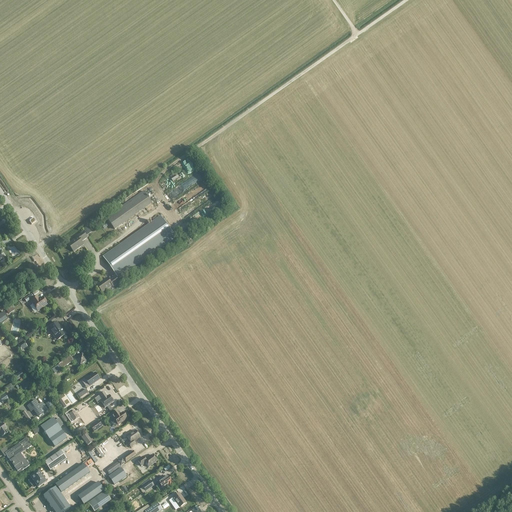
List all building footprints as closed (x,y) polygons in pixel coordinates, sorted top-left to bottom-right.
[(172,193),(173,194),(188,186),(186,181),(174,187),(176,191),(172,193)] [(151,203),(143,192),(107,218),(115,229),(151,203)] [(201,220),(221,203),(217,198),(197,215),(201,220)] [(103,257),(117,276),(115,278),(115,277),(110,281),(108,279),(103,283),(102,282),(97,285),(103,293),(112,286),(113,287),(119,283),(116,279),(118,278),(176,238),(161,216),(103,257)] [(87,238),(84,233),(78,237),(78,238),(69,245),(74,252),(79,248),(78,248),(83,244),(82,242),(87,238)] [(43,298),(40,300),(38,299),(37,297),(31,301),(33,304),(33,305),(37,311),(47,304),(43,298)] [(3,312),(0,314),(0,324),(8,318),(3,312)] [(54,333),(58,340),(66,334),(62,330),(60,329),(55,323),(48,328),(52,335),(54,333)] [(87,362),(82,355),(75,360),(80,367),(87,362)] [(71,356),(58,365),(61,369),(74,361),(71,356)] [(23,376),(20,372),(14,376),(17,380),(23,376)] [(85,380),(90,387),(100,380),(95,373),(85,380)] [(49,382),(44,386),(50,393),(55,389),(49,382)] [(86,389),(78,395),(80,398),(88,393),(86,389)] [(104,393),(95,399),(98,403),(100,402),(105,408),(114,402),(109,396),(107,397),(105,396),(106,395),(104,393)] [(0,405),(8,400),(4,394),(0,397),(0,405)] [(35,401),(27,406),(31,412),(34,410),(39,417),(48,411),(42,402),(38,405),(35,401)] [(72,409),(65,415),(71,423),(78,418),(72,409)] [(118,412),(110,417),(113,420),(110,422),(114,427),(117,425),(118,425),(126,419),(122,414),(120,415),(118,412)] [(53,419),(41,427),(49,440),(54,447),(67,438),(62,431),(53,419)] [(98,421),(90,427),(94,432),(98,429),(98,428),(102,425),(98,421)] [(134,442),(140,438),(136,431),(127,437),(130,442),(128,444),(131,448),(135,444),(134,442)] [(84,433),(80,436),(81,437),(87,445),(91,442),(84,433)] [(24,460),(20,455),(21,454),(20,453),(27,449),(27,450),(31,447),(29,444),(28,443),(26,439),(19,444),(19,445),(9,452),(9,451),(5,454),(10,462),(11,461),(13,463),(12,463),(13,464),(15,466),(14,467),(17,472),(22,469),(23,470),(22,471),(29,466),(25,459),(24,460)] [(61,451),(44,463),(50,471),(66,460),(61,451)] [(128,455),(129,456),(124,459),(126,462),(136,455),(133,451),(128,455)] [(146,463),(149,467),(157,462),(152,455),(146,460),(144,457),(138,462),(141,466),(146,463)] [(125,464),(122,460),(107,471),(110,475),(125,464)] [(84,465),(55,485),(61,493),(89,473),(84,465)] [(120,468),(108,477),(114,485),(126,476),(120,468)] [(31,479),(28,481),(31,485),(34,483),(38,488),(37,488),(38,488),(45,483),(46,482),(45,482),(38,472),(31,477),(30,477),(30,478),(31,479)] [(171,483),(167,476),(158,483),(159,484),(157,485),(160,489),(162,488),(162,489),(168,485),(169,487),(172,484),(171,483)] [(148,479),(141,484),(146,491),(153,486),(148,479)] [(104,491),(98,483),(77,497),(83,506),(104,491)] [(64,511),(70,508),(56,488),(43,496),(54,511),(64,511)] [(104,492),(88,503),(94,511),(110,500),(104,492)] [(172,498),(179,508),(186,503),(179,493),(172,498)] [(145,511),(159,511),(162,510),(157,503),(145,511)]
